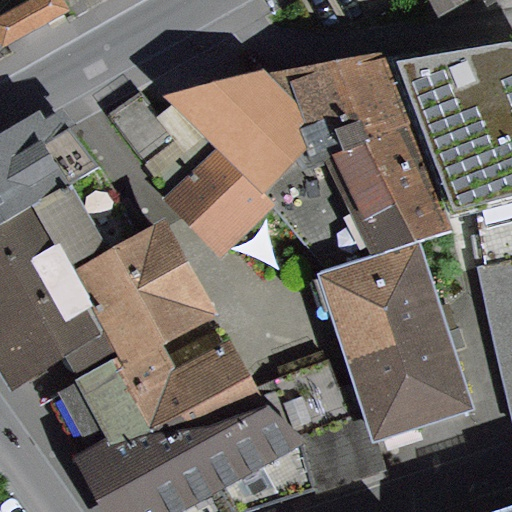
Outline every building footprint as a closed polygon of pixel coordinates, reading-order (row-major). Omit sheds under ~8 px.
[(70,13),(63,0),(33,0),(0,18),(0,48),(1,50),(70,13)] [(511,3),(511,0),(423,0),(439,27),(480,4),(488,18),(511,3)] [(511,44),(510,44),(463,53),(511,164),(511,44)] [(476,218),(511,209),(511,164),(463,53),(390,67),(454,223),(476,218)] [(274,213),(328,278),(419,248),(420,252),(460,236),(454,223),(390,67),(386,57),(287,76),(348,149),(274,213)] [(215,152),(274,213),(348,149),(287,76),(269,80),(264,74),(164,102),(171,108),(215,152)] [(107,118),(168,197),(215,152),(171,108),(158,118),(139,93),(107,118)] [(0,230),(98,168),(65,115),(47,126),(40,115),(0,139),(0,230)] [(221,265),(274,213),(215,152),(168,197),(162,205),(221,265)] [(141,237),(98,168),(0,230),(0,374),(24,413),(56,392),(118,356),(76,273),(141,237)] [(511,209),(476,218),(488,267),(476,270),(511,418),(511,209)] [(123,365),(213,314),(163,225),(141,237),(76,273),(118,356),(123,365)] [(420,252),(419,248),(328,278),(317,281),(343,361),(360,413),(372,449),(379,447),(474,416),(420,252)] [(118,356),(56,392),(91,456),(245,372),(213,314),(123,365),(118,356)] [(295,436),(360,413),(343,361),(275,383),(295,436)] [(266,511),(317,496),(295,436),(275,383),(255,390),(245,372),(91,456),(74,466),(99,511),(266,511)] [(360,413),(295,436),(317,496),(387,473),(379,447),(372,449),(360,413)]
